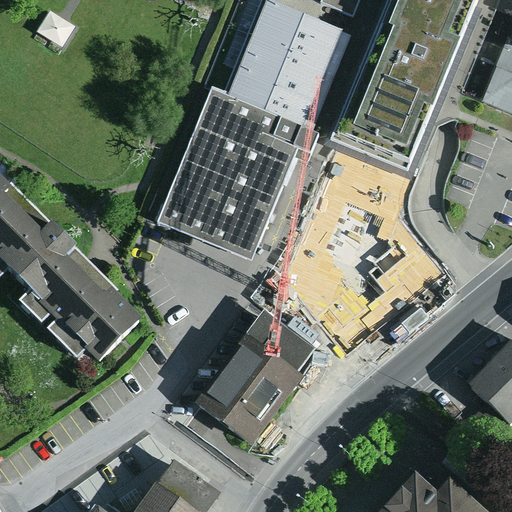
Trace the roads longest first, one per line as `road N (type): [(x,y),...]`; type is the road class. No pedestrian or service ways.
road 1 (residential): [(315,172),(271,256),(146,414),(5,511)]
road 2 (primary): [(511,278),(349,417),(267,511)]
